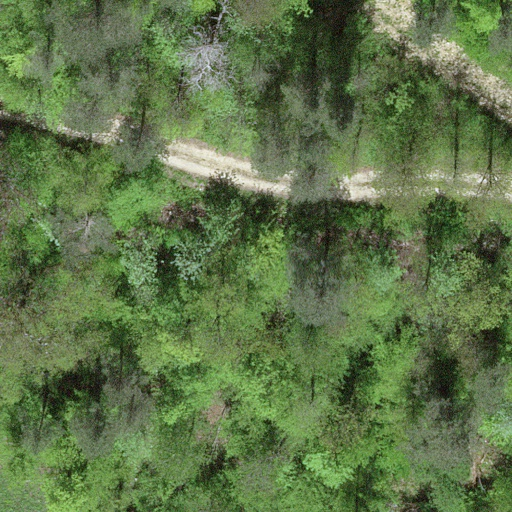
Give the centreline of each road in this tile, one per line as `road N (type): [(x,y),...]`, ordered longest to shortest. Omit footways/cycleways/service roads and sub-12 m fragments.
road 1 (track): [(0,113),(291,181),(511,192)]
road 2 (track): [(511,111),(380,0)]
